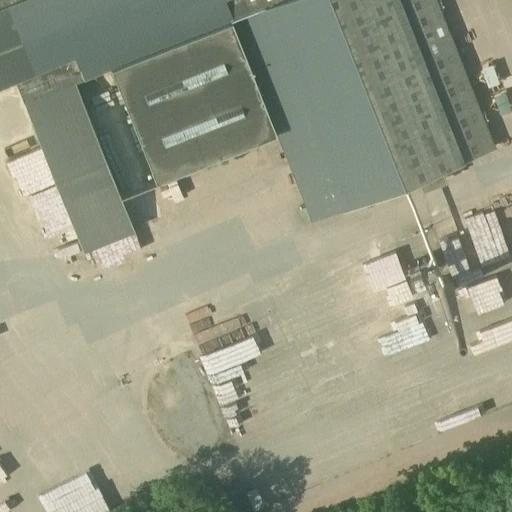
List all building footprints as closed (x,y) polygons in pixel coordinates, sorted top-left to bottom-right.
[(0,0),(0,82),(15,77),(82,249),(135,228),(76,79),(111,65),(155,178),(277,130),(312,218),(495,146),(437,0),(0,0)] [(129,168),(132,184),(143,181),(140,166),(129,168)] [(456,272),(511,252),(511,246),(504,222),(479,230),(470,203),(452,209),(456,220),(440,225),(456,272)] [(0,327),(4,338),(51,321),(45,305),(24,313),(20,303),(0,310),(0,327)] [(228,431),(274,414),(268,399),(223,417),(228,431)] [(11,420),(32,415),(30,407),(9,412),(11,420)] [(108,407),(24,439),(31,455),(124,420),(119,407),(110,411),(108,407)] [(75,468),(39,483),(46,501),(93,483),(97,492),(149,472),(132,429),(69,454),(75,468)] [(262,504),(332,479),(315,434),(246,458),(262,504)]
